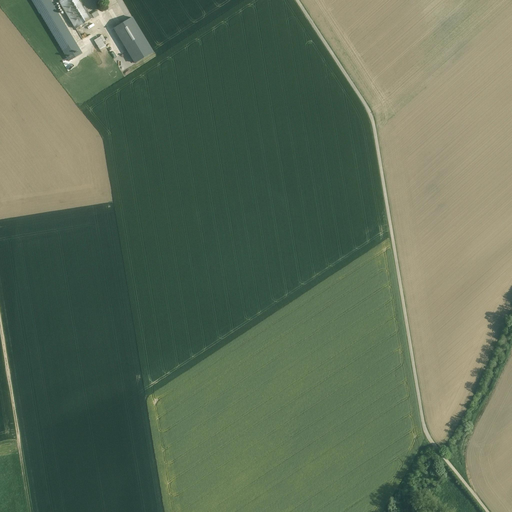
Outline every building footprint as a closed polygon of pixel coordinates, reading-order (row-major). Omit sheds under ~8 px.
[(50,0),(31,0),(40,13),(46,9),(76,58),(82,54),(50,0)] [(83,8),(77,0),(65,0),(68,3),(81,26),(90,20),(88,16),(83,8)] [(81,26),(68,3),(62,7),(76,29),(81,26)] [(119,29),(112,33),(123,51),(130,47),(119,29)] [(120,53),(108,34),(101,38),(113,58),(120,53)]
